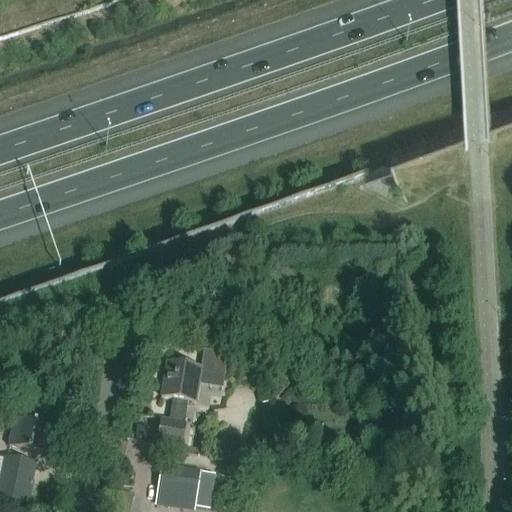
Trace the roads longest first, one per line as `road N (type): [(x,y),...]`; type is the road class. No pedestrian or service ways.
road 1 (motorway): [(0,213),(511,35)]
road 2 (motorway): [(429,0),(0,148)]
road 3 (unclassified): [(86,511),(125,312)]
